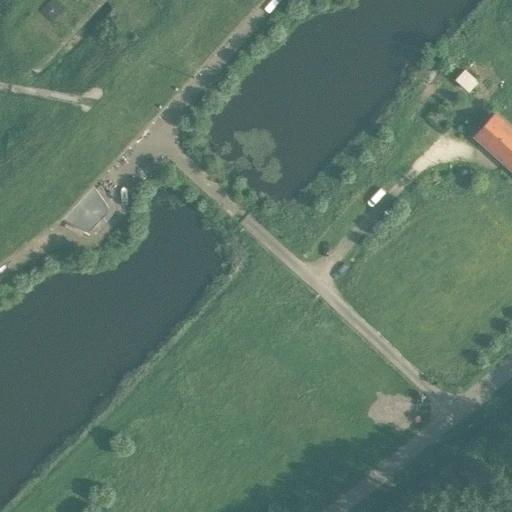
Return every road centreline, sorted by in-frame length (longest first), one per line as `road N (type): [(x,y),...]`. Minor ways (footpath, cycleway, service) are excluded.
road 1 (unclassified): [(336,511),(511,363)]
road 2 (track): [(0,85),(118,105)]
